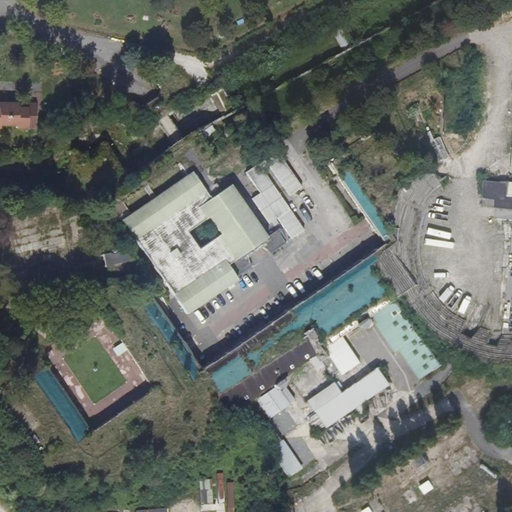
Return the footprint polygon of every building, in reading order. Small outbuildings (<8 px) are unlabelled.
[(360,43),(348,21),(330,30),(342,52),(360,43)] [(466,129),(467,129),(471,75),(450,73),(449,84),(445,127),(459,128),(460,130),(465,131),(466,129)] [(243,107),(231,84),(212,94),(224,117),(243,107)] [(193,101),(185,87),(156,107),(126,128),(128,131),(129,131),(133,136),(132,137),(135,141),(138,138),(137,137),(141,134),(142,136),(144,135),(143,133),(152,127),(153,129),(155,127),(154,125),(162,120),(162,119),(164,117),(166,116),(167,117),(171,114),(172,115),(176,113),(174,111),(182,106),(183,107),(193,101)] [(0,121),(16,122),(16,125),(36,125),(36,114),(27,114),(27,106),(19,106),(18,101),(0,100),(0,121)] [(27,114),(36,114),(36,101),(18,101),(19,106),(27,106),(27,114)] [(102,127),(117,139),(125,129),(110,117),(102,127)] [(200,127),(213,155),(231,147),(219,119),(200,127)] [(337,177),(365,219),(397,197),(408,188),(372,131),(323,165),(333,180),(337,177)] [(173,146),(191,173),(246,255),(253,250),(260,245),(222,191),(187,136),(180,141),(173,146)] [(449,158),(440,137),(430,142),(439,163),(449,158)] [(118,188),(130,176),(108,149),(107,143),(102,143),(101,147),(95,150),(84,152),(79,153),(78,149),(72,150),(73,158),(67,194),(87,197),(118,188)] [(275,153),(264,162),(289,195),(300,187),(275,153)] [(259,193),(251,198),(268,224),(277,218),(290,239),(302,231),(259,163),(245,171),(259,193)] [(511,361),(511,335),(502,335),(498,346),(488,344),(489,330),(480,328),(473,339),(467,336),(461,334),(467,321),(447,308),(435,292),(431,284),(421,252),(422,227),(431,203),(444,191),(440,181),(435,174),(433,172),(431,170),(423,176),(409,189),(397,198),(395,204),(388,229),(395,229),(392,252),(404,269),(416,286),(404,295),(438,339),(460,349),(474,355),(511,361)] [(246,255),(191,173),(121,219),(186,313),(236,280),(235,278),(251,267),(246,255)] [(511,183),(484,180),(483,200),(486,200),(486,199),(496,200),(495,208),(511,209),(511,183)] [(230,186),(222,191),(260,245),(270,255),(285,244),(276,231),(266,238),(230,186)] [(306,221),(318,212),(304,193),(292,201),(306,221)] [(198,367),(223,415),(245,400),(270,384),(273,387),(275,388),(279,388),(281,386),(281,383),(281,376),(315,353),(330,373),(339,368),(341,373),(359,361),(341,335),(359,323),(363,325),(366,326),(369,324),(371,318),(370,315),(371,313),(376,321),(374,322),(394,352),(399,349),(418,378),(441,363),(395,298),(401,293),(414,285),(390,250),(392,231),(387,230),(390,210),(369,225),(380,243),(250,332),(198,367)] [(285,246),(293,260),(314,248),(306,234),(285,246)] [(105,267),(130,262),(127,249),(121,251),(119,245),(120,244),(119,243),(116,242),(114,241),(110,242),(108,243),(107,245),(106,249),(108,253),(102,255),(105,267)] [(173,311),(165,316),(173,328),(181,322),(173,311)] [(178,330),(183,341),(196,335),(190,324),(178,330)] [(344,392),(337,383),(310,401),(317,411),(316,412),(327,429),(346,416),(344,412),(353,406),(360,415),(369,409),(362,400),(371,394),(373,397),(393,384),(381,367),(344,392)] [(285,407),(272,389),(256,400),(269,419),(285,407)] [(507,443),(511,441),(511,395),(503,395),(484,426),(496,442),(507,443)] [(287,409),(271,417),(281,436),(297,429),(287,409)] [(17,426),(22,438),(40,430),(35,418),(21,425),(20,424),(17,426)] [(269,449),(288,478),(301,470),(267,420),(262,424),(276,444),(269,449)] [(210,503),(210,480),(199,481),(200,503),(210,503)] [(429,480),(419,486),(424,494),(434,488),(429,480)] [(177,502),(176,511),(190,511),(191,503),(177,502)]
